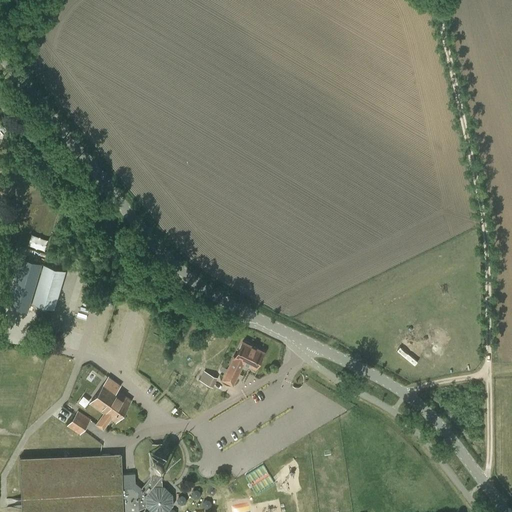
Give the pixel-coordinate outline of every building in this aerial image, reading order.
[(40,261),(20,255),(6,303),(26,309),(40,261)] [(43,261),(32,299),(54,305),(65,267),(43,261)] [(51,312),(39,308),(37,316),(36,320),(48,323),(48,322),(51,312)] [(242,341),(234,356),(233,355),(224,374),(235,380),(244,362),(255,368),(264,351),(242,341)] [(204,371),(199,380),(213,387),(218,377),(204,371)] [(108,377),(94,396),(120,415),(131,400),(117,390),(120,385),(108,377)] [(120,415),(94,396),(89,403),(103,413),(96,424),(103,429),(111,418),(115,421),(120,415)] [(78,410),(67,426),(80,435),(91,419),(78,410)] [(25,425),(25,415),(12,415),(12,425),(25,425)] [(164,455),(163,453),(161,453),(158,452),(156,452),(154,453),(152,454),(150,456),(150,459),(150,464),(151,465),(152,467),(154,468),(156,469),(158,469),(160,469),(163,467),(165,466),(166,463),(166,460),(166,457),(164,455)] [(138,511),(139,509),(138,509),(138,491),(141,488),(135,482),(135,473),(134,473),(122,473),(121,453),(19,456),(21,498),(21,507),(21,511),(138,511)] [(153,475),(138,491),(138,509),(139,509),(146,506),(152,511),(165,511),(173,505),(172,494),(164,486),(162,486),(162,475),(153,475)]
